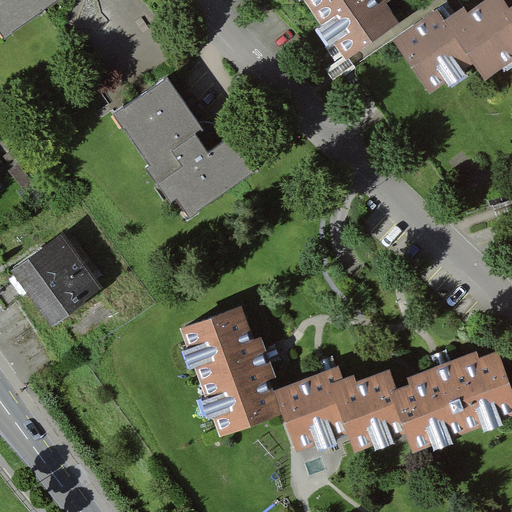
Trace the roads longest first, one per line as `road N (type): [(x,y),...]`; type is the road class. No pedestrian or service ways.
road 1 (residential): [(205,0),(511,303)]
road 2 (secondary): [(0,401),(81,511)]
